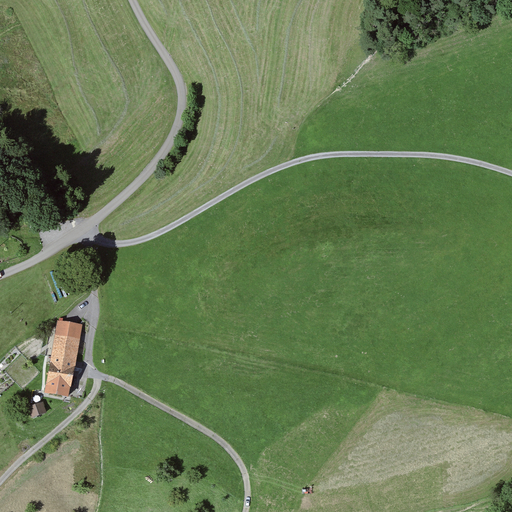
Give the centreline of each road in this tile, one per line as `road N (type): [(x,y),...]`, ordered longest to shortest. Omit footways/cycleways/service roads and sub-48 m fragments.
road 1 (track): [(511,174),(457,159),(332,155),(291,162),(153,237),(118,244),(86,231)]
road 2 (unclassified): [(135,0),(179,86),(170,138),(134,189),(86,231),(0,276)]
road 3 (track): [(245,511),(241,463),(217,439),(98,377)]
road 4 (track): [(98,377),(88,359),(95,307),(86,231)]
road 5 (track): [(98,377),(90,398),(0,483)]
